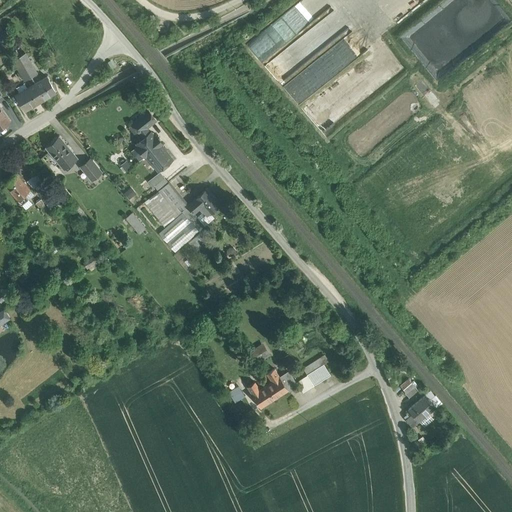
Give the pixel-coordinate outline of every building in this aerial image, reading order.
[(25,52),(19,56),(31,76),(37,73),(30,61),(25,52)] [(31,76),(19,56),(13,59),(25,80),(31,76)] [(47,76),(35,83),(44,98),(56,91),(47,76)] [(44,98),(35,83),(16,94),(25,110),(44,98)] [(0,127),(9,121),(0,107),(0,127)] [(140,132),(144,138),(150,133),(146,128),(156,120),(148,111),(132,123),(140,132)] [(140,132),(132,123),(128,127),(135,136),(140,132)] [(150,133),(144,138),(137,143),(138,145),(136,146),(144,156),(146,155),(158,170),(172,159),(160,144),(161,143),(156,136),(155,137),(151,132),(150,133)] [(45,147),(58,163),(59,162),(65,169),(77,158),(71,152),(72,151),(59,135),(45,147)] [(91,180),(102,172),(90,158),(80,166),(91,180)] [(128,161),(122,166),(126,171),(132,166),(128,161)] [(16,172),(3,183),(21,204),(27,199),(23,195),(30,189),(16,172)] [(152,186),(154,185),(164,177),(160,172),(148,181),(152,186)] [(164,177),(154,185),(158,190),(168,182),(164,177)] [(178,214),(182,210),(187,206),(187,205),(168,182),(158,190),(144,201),(164,225),(178,214)] [(131,187),(124,193),(129,199),(136,193),(131,187)] [(207,188),(194,199),(200,206),(207,215),(220,203),(207,188)] [(187,205),(187,206),(193,212),(200,206),(194,199),(187,205)] [(187,206),(182,210),(183,212),(174,220),(159,233),(175,251),(204,226),(197,217),(193,212),(187,206)] [(132,213),(126,218),(139,233),(145,228),(132,213)] [(0,311),(0,324),(9,318),(4,309),(0,311)] [(259,363),(271,352),(262,342),(250,353),(259,363)] [(309,374),(297,381),(306,396),(320,389),(318,385),(330,378),(326,370),(334,366),(329,355),(306,367),(309,374)] [(259,378),(247,385),(262,411),(292,393),(277,369),(270,374),(275,382),(265,388),(259,378)] [(406,378),(400,382),(402,384),(400,385),(409,396),(418,389),(409,378),(407,380),(406,378)] [(239,385),(229,391),(235,401),(245,395),(239,385)] [(430,390),(426,395),(430,399),(434,395),(430,390)] [(441,401),(435,395),(434,395),(430,399),(426,395),(425,394),(408,409),(410,411),(408,412),(410,416),(407,419),(412,426),(441,401)]
